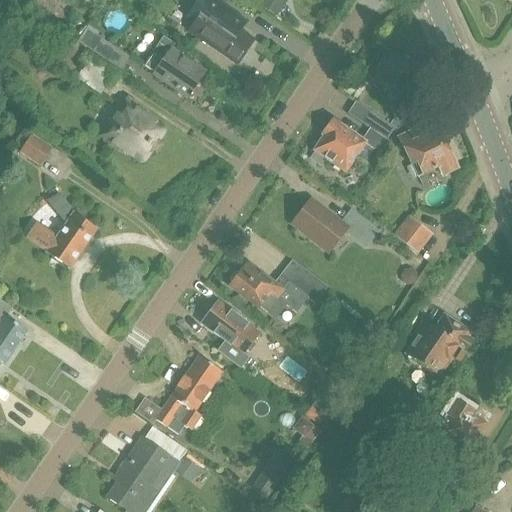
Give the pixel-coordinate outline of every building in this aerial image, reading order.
[(190,33),(237,64),(253,41),(240,32),(247,22),(216,0),(197,0),(195,4),(203,9),(194,23),(195,25),(190,33)] [(262,0),(259,5),(274,15),(283,2),(280,0),(262,0)] [(77,43),(120,70),(129,57),(97,36),(98,33),(88,27),(77,43)] [(511,28),(502,40),(511,47),(511,28)] [(154,75),(186,98),(203,73),(171,51),(175,46),(163,37),(152,52),(143,66),(154,74),(154,75)] [(371,79),(397,97),(415,71),(389,52),(389,53),(380,47),(362,73),(371,78),(371,79)] [(76,62),(109,83),(116,72),(84,51),(76,62)] [(420,99),(409,92),(398,108),(409,115),(420,99)] [(136,161),(142,162),(147,155),(144,150),(152,138),(157,139),(163,131),(160,126),(134,108),(136,105),(127,99),(101,137),(136,161)] [(369,129),(388,141),(389,141),(395,130),(372,114),(364,125),(369,129)] [(401,122),(394,117),(389,125),(396,130),(401,122)] [(325,160),(345,174),(358,155),(367,160),(374,150),(380,154),(388,141),(369,129),(362,139),(334,120),(326,131),(327,132),(313,151),(314,152),(309,159),(320,167),(325,160)] [(399,139),(418,178),(437,169),(441,176),(444,177),(455,172),(456,168),(438,129),(415,140),(411,133),(399,139)] [(15,145),(22,149),(30,137),(23,133),(15,145)] [(19,153),(39,166),(52,148),(32,134),(30,137),(22,149),(19,153)] [(63,266),(69,270),(96,231),(74,216),(75,212),(59,193),(46,201),(66,226),(58,237),(36,222),(24,238),(47,254),(51,257),(50,259),(62,268),(63,266)] [(292,223),(329,253),(344,233),(364,248),(378,232),(349,210),(340,222),(311,199),(292,223)] [(393,235),(417,255),(432,234),(408,216),(393,235)] [(230,283),(232,285),(231,286),(259,308),(269,314),(278,300),(296,313),(303,304),(307,298),(311,300),(320,287),(308,278),(299,291),(286,281),(282,288),(278,284),(276,287),(248,265),(240,274),(237,272),(232,274),(229,279),(230,283)] [(406,283),(412,282),(415,278),(414,272),(409,269),(404,269),(400,274),(401,280),(406,283)] [(0,364),(1,364),(4,366),(27,333),(5,318),(12,308),(0,300),(0,364)] [(200,318),(201,323),(200,324),(225,343),(217,352),(240,369),(248,359),(243,355),(259,334),(217,302),(210,311),(205,311),(200,318)] [(405,356),(437,376),(456,346),(461,349),(466,352),(476,336),(444,315),(435,328),(423,321),(416,333),(418,334),(405,356)] [(156,421),(178,436),(184,428),(190,432),(200,416),(194,412),(221,373),(199,358),(185,378),(183,378),(177,388),(178,389),(156,421)] [(346,382),(357,367),(344,358),(333,373),(346,382)] [(321,391),(334,402),(342,393),(329,382),(321,391)] [(436,435),(465,454),(483,425),(470,416),(472,413),(456,403),(450,398),(430,431),(436,435)] [(325,416),(310,405),(304,413),(319,425),(325,416)] [(320,432),(302,417),(293,429),(302,436),(311,444),(320,432)] [(124,511),(145,511),(150,506),(145,503),(153,491),(148,488),(168,459),(140,440),(117,475),(120,478),(107,498),(126,511),(124,511)] [(197,468),(182,458),(173,471),(188,481),(197,468)] [(264,470),(250,490),(266,501),(279,481),(264,470)] [(442,511),(443,511),(452,511),(459,503),(470,482),(451,471),(438,494),(447,502),(442,511)] [(334,511),(355,511),(365,498),(349,489),(334,511)] [(464,511),(467,508),(459,503),(452,511),(464,511)]
